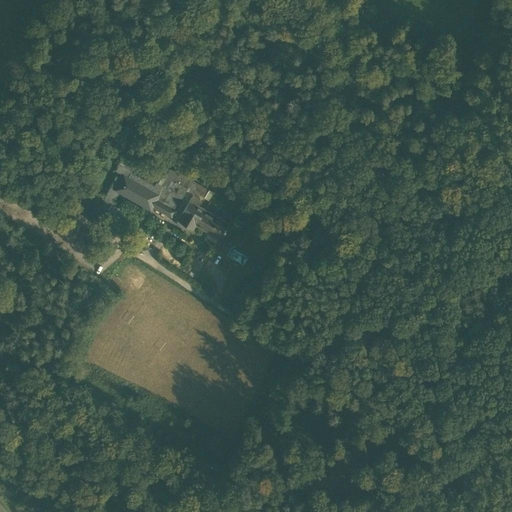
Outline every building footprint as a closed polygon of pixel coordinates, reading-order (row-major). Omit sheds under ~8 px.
[(189,164),(177,157),(174,162),(186,169),(189,164)] [(113,204),(119,192),(131,172),(134,168),(121,161),(116,170),(118,172),(94,218),(99,220),(109,202),(113,204)] [(149,182),(131,172),(119,192),(151,210),(152,207),(156,209),(171,217),(178,205),(178,204),(182,197),(167,188),(169,184),(171,181),(182,186),(183,185),(187,178),(169,169),(165,178),(155,172),(149,182)] [(195,192),(204,197),(208,191),(209,190),(190,180),(187,178),(183,185),(185,187),(183,189),(186,190),(188,192),(188,191),(194,194),(195,192)] [(167,188),(182,197),(186,190),(183,189),(185,187),(183,185),(182,186),(171,181),(169,184),(167,188)] [(213,193),(208,191),(204,197),(204,198),(209,201),(213,193)] [(214,231),(221,236),(226,227),(228,224),(199,206),(201,203),(191,198),(177,221),(178,221),(176,224),(191,233),(193,230),(195,226),(212,236),(214,231)] [(109,202),(99,220),(102,222),(113,204),(109,202)] [(171,217),(156,209),(150,218),(168,228),(173,219),(171,217)] [(254,215),(242,209),(238,216),(250,222),(254,215)] [(220,237),(226,240),(232,230),(226,227),(221,236),(220,237)] [(219,240),(220,237),(221,236),(214,231),(212,236),(219,240)]
